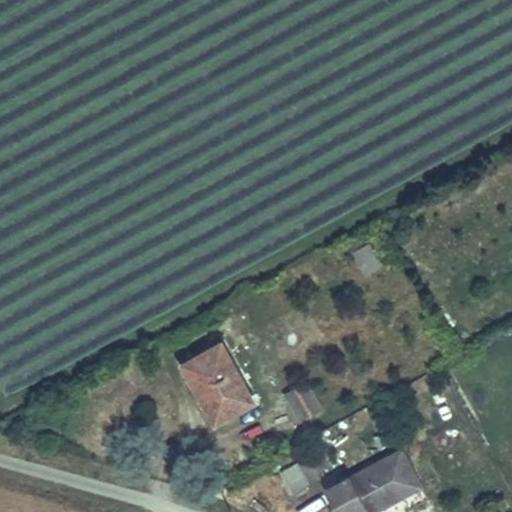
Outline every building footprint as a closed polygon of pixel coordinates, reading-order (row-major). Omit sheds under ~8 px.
[(370,240),(351,252),(365,275),(384,264),(370,240)] [(225,337),(185,359),(218,415),(257,392),(225,337)] [(325,409),(308,381),(285,395),(302,423),(325,409)] [(395,449),(324,488),(338,511),(372,511),(417,486),(395,449)] [(317,453),(276,476),(288,497),(317,480),(312,470),(323,465),(317,453)]
